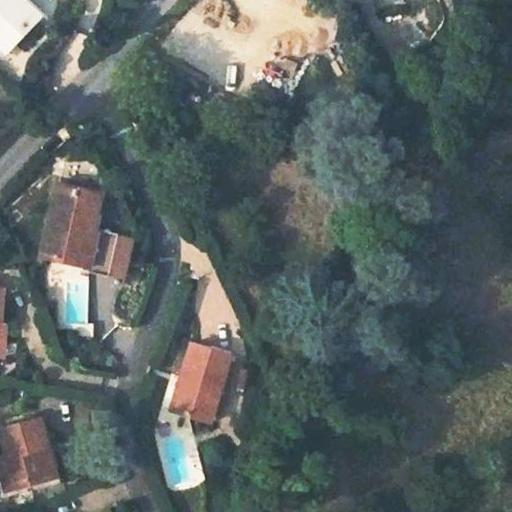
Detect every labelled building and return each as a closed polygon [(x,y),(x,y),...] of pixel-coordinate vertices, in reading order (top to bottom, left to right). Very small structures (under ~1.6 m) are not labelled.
[(23,0),(0,0),(0,46),(3,50),(37,13),(23,0)] [(99,193),(56,183),(36,257),(70,265),(79,229),(90,231),(99,193)] [(90,231),(79,229),(70,265),(86,269),(84,274),(118,282),(125,256),(109,252),(113,237),(90,231)] [(129,241),(113,237),(109,252),(125,256),(129,241)] [(226,354),(187,342),(177,376),(184,378),(174,412),(206,422),(226,354)] [(184,378),(177,376),(167,410),(174,412),(184,378)] [(35,419),(0,428),(0,439),(5,455),(0,456),(0,481),(2,490),(26,484),(24,476),(49,469),(35,419)] [(49,469),(24,476),(26,484),(52,476),(49,469)]
